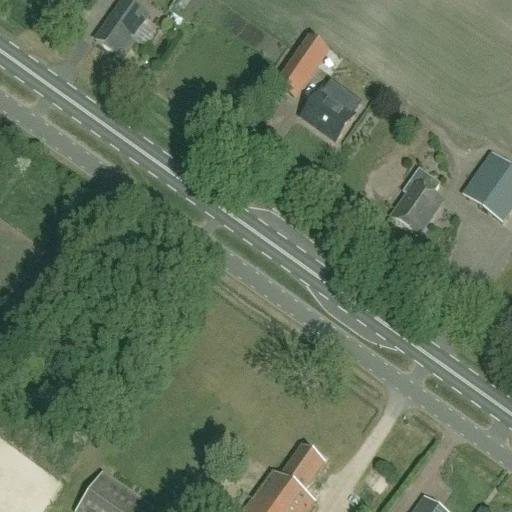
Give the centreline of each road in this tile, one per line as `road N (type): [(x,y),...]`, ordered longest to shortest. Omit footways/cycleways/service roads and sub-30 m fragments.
road 1 (primary): [(511,415),(0,51)]
road 2 (unclassified): [(511,460),(0,101)]
